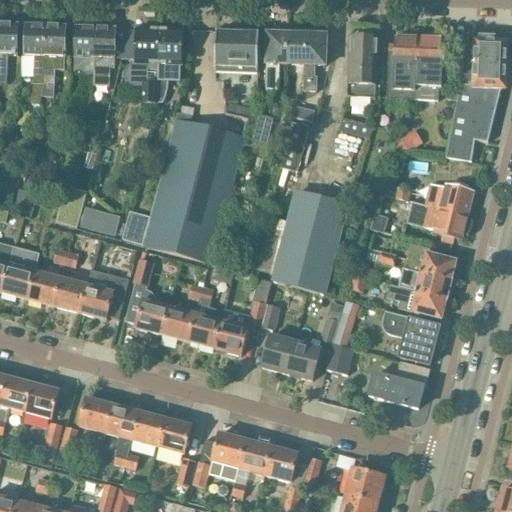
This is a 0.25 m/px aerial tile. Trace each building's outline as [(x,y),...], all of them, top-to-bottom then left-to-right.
[(19,28),(0,27),(0,85),(8,86),(9,58),(18,59),(19,28)] [(34,87),(44,87),(46,29),(27,28),(25,59),(35,59),(34,87)] [(67,30),(46,29),(44,87),(39,106),(50,108),(55,88),(56,60),(66,61),(67,30)] [(94,89),(97,31),(77,30),(75,61),(85,61),(84,89),(76,119),(85,121),(89,109),(94,89)] [(115,72),(116,32),(97,31),(94,89),(103,90),(110,90),(110,72),(115,72)] [(142,107),(158,107),(160,33),(137,32),(135,68),(133,68),(131,68),(129,69),(127,70),(126,71),(125,73),(124,74),(123,76),(123,79),(123,82),(124,85),(126,86),(127,87),(129,89),(132,90),(142,90),(142,107)] [(184,34),(160,33),(158,107),(168,108),(168,89),(170,89),(170,69),(183,69),(184,34)] [(261,36),(217,34),(216,72),(260,73),(261,36)] [(287,69),(288,37),(268,36),(267,68),(268,68),(267,93),(280,94),(280,79),(278,79),(279,68),(287,69)] [(308,38),(288,37),(287,69),(297,69),(296,79),(294,79),(294,94),(306,95),(308,38)] [(328,38),(308,38),(306,95),(318,95),(318,80),(316,80),(317,69),(327,70),(328,38)] [(352,40),(349,99),(376,101),(376,89),(378,89),(379,40),(352,40)] [(420,86),(421,42),(396,41),(396,47),(391,47),(389,101),(415,101),(420,86)] [(445,42),(421,42),(420,86),(415,101),(440,102),(441,90),(444,90),(444,64),(450,64),(450,50),(445,50),(445,42)] [(469,43),(447,161),(472,165),(476,143),(489,145),(501,92),(503,92),(503,78),(507,78),(508,44),(469,43)] [(39,106),(44,87),(34,87),(34,105),(39,106)] [(192,117),(179,114),(172,140),(144,249),(210,267),(213,268),(246,141),(189,126),(192,117)] [(305,125),(313,127),(316,116),(308,115),(305,125)] [(261,117),(254,143),(252,155),(266,158),(268,147),(275,121),(261,117)] [(339,133),(369,141),(372,128),(343,120),(339,133)] [(289,144),(293,128),(282,125),(278,141),(289,144)] [(309,132),(293,128),(289,144),(282,169),(299,173),(309,132)] [(396,153),(407,154),(416,148),(406,135),(399,140),(396,153)] [(87,190),(92,173),(78,169),(73,186),(87,190)] [(362,202),(366,187),(356,185),(352,199),(362,202)] [(431,188),(426,208),(469,219),(475,196),(468,194),(469,189),(456,185),(455,191),(447,188),(446,191),(431,188)] [(399,189),(396,201),(409,204),(412,192),(399,189)] [(31,216),(37,196),(17,190),(12,210),(31,216)] [(298,195),(274,284),(324,298),(351,202),(344,200),(342,207),(298,195)] [(463,244),(469,219),(426,208),(412,204),(407,227),(435,234),(434,237),(444,239),(442,244),(454,248),(455,242),(463,244)] [(62,205),(57,223),(78,229),(82,211),(62,205)] [(115,238),(120,218),(87,210),(81,229),(115,238)] [(9,215),(0,212),(0,223),(6,225),(9,215)] [(389,223),(374,219),(371,233),(385,237),(389,223)] [(0,245),(0,295),(3,296),(10,268),(15,249),(0,245)] [(10,268),(3,296),(29,303),(36,275),(41,256),(15,249),(10,268)] [(406,272),(422,276),(423,275),(453,283),(457,265),(428,257),(428,255),(411,250),(406,272)] [(66,269),(69,256),(58,253),(54,266),(66,269)] [(382,255),(379,266),(394,270),(397,259),(382,255)] [(80,259),(69,256),(66,269),(77,271),(80,259)] [(150,290),(156,267),(141,263),(135,287),(136,287),(150,290)] [(360,265),(356,278),(367,282),(371,269),(360,265)] [(235,274),(218,270),(215,283),(231,288),(235,274)] [(62,282),(36,275),(29,303),(55,310),(62,282)] [(448,302),(453,283),(423,275),(422,276),(420,285),(404,281),(401,291),(448,302)] [(367,282),(356,278),(351,292),(363,296),(367,282)] [(88,289),(62,282),(55,310),(81,317),(88,289)] [(137,330),(164,337),(171,309),(159,305),(157,302),(154,297),(149,294),(150,290),(136,287),(126,324),(137,327),(137,330)] [(201,302),(205,290),(194,287),(190,299),(201,302)] [(448,302),(401,291),(391,288),(388,301),(401,305),(399,312),(442,323),(448,302)] [(114,295),(88,289),(81,317),(107,323),(114,295)] [(216,293),(205,290),(201,302),(213,305),(216,293)] [(198,316),(190,344),(216,351),(224,323),(226,314),(211,310),(213,305),(201,302),(198,316)] [(262,329),(268,306),(255,303),(249,326),(262,329)] [(321,342),(321,344),(333,348),(344,308),(332,305),(327,320),(321,342)] [(281,310),(268,306),(262,329),(275,333),(281,310)] [(198,316),(171,309),(164,337),(190,344),(198,316)] [(226,314),(224,323),(216,351),(243,358),(250,330),(240,327),(243,317),(226,313),(226,314)] [(389,337),(391,337),(406,341),(436,349),(441,331),(410,323),(411,321),(386,314),(383,326),(382,327),(383,330),(383,332),(384,333),(385,335),(386,336),(388,336),(389,337)] [(288,377),(296,345),(271,339),(263,371),(288,377)] [(311,349),(296,345),(288,377),(313,384),(321,352),(319,351),(321,344),(321,342),(313,340),(311,349)] [(400,361),(431,369),(436,349),(406,341),(400,361)] [(354,353),(333,348),(326,373),(346,379),(354,353)] [(430,373),(404,366),(400,383),(376,377),(370,398),(420,411),(425,390),(430,373)] [(33,388),(8,381),(0,408),(0,437),(4,438),(7,426),(11,412),(26,415),(33,388)] [(33,388),(26,415),(52,422),(60,394),(33,388)] [(106,437),(113,409),(87,402),(80,430),(106,437)] [(128,458),(132,443),(139,415),(113,409),(106,437),(119,440),(117,455),(128,458)] [(165,422),(139,415),(132,443),(158,450),(165,422)] [(165,422),(158,450),(185,458),(192,429),(165,422)] [(57,453),(63,430),(52,427),(46,450),(57,453)] [(67,431),(61,454),(73,457),(79,434),(67,431)] [(236,483),(239,472),(246,443),(219,436),(209,476),(236,483)] [(239,472),(265,478),(272,450),(246,443),(239,472)] [(272,450),(265,478),(292,485),(299,457),(272,450)] [(125,471),(128,458),(117,455),(116,455),(113,468),(125,471)] [(128,458),(125,471),(135,474),(139,461),(128,458)] [(312,460),(304,488),(315,491),(322,463),(312,460)] [(188,491),(195,465),(184,462),(177,488),(188,491)] [(199,466),(193,489),(204,491),(210,468),(199,466)] [(353,471),(346,498),(380,507),(386,480),(353,471)] [(49,498),(52,485),(40,482),(37,495),(49,498)] [(52,485),(49,498),(60,501),(63,488),(52,485)] [(236,486),(232,498),(243,501),(246,489),(236,486)] [(290,490),(283,511),(296,511),(301,492),(290,490)] [(511,511),(511,492),(503,490),(497,511),(511,511)] [(132,510),(135,496),(120,492),(115,511),(126,511),(127,509),(132,510)] [(110,511),(113,500),(102,497),(98,511),(110,511)] [(378,511),(380,507),(346,498),(342,511),(378,511)] [(0,511),(16,511),(18,504),(0,499),(0,511)]
